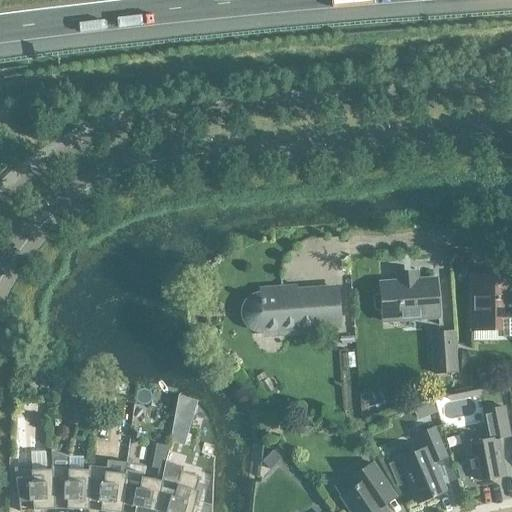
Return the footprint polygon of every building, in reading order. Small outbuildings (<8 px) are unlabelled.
[(382,311),(383,322),(438,318),(436,280),(417,281),(416,275),(398,277),(398,283),(380,284),(381,295),(377,295),(374,298),(375,309),(378,311),(382,311)] [(472,331),(500,330),(500,337),(511,336),(511,275),(487,276),(487,293),(484,295),(471,296),(472,331)] [(260,329),(263,329),(280,328),(280,330),(340,326),(337,290),(283,294),(283,290),(260,292),(261,298),(259,298),(257,298),(255,299),(253,300),(251,301),(249,303),(248,305),(247,306),(246,308),(246,309),(245,312),(245,314),(245,317),(246,318),(247,320),(248,323),(249,324),(250,325),(252,327),(254,328),(255,328),(257,329),(260,329)] [(433,375),(457,373),(454,331),(430,333),(433,375)] [(461,353),(461,373),(472,373),(472,353),(461,353)] [(49,375),(52,362),(40,360),(36,372),(49,375)] [(478,386),(467,389),(469,398),(480,395),(478,386)] [(488,440),(464,445),(467,463),(470,478),(479,476),(480,482),(506,477),(498,439),(510,437),(504,407),(483,412),(488,440)] [(424,450),(399,460),(416,501),(430,495),(431,498),(446,492),(433,463),(446,458),(434,428),(418,435),(424,450)] [(270,470),(281,459),(273,450),(261,462),(270,470)] [(22,511),(54,510),(51,452),(45,452),(45,451),(30,452),(31,467),(14,469),(19,511),(22,511)] [(51,452),(54,510),(88,511),(89,467),(88,467),(89,460),(83,460),(83,457),(69,457),(51,451),(51,452)] [(470,478),(467,463),(457,465),(459,479),(470,478)] [(89,467),(88,511),(98,511),(121,511),(126,471),(125,471),(126,464),(121,464),(120,474),(106,473),(106,469),(89,467)] [(387,511),(378,497),(390,489),(373,464),(349,480),(354,488),(340,498),(349,511),(387,511)] [(192,511),(198,492),(195,491),(199,477),(180,472),(177,482),(167,479),(169,469),(164,468),(163,471),(164,471),(162,478),(163,478),(155,511),(192,511)] [(126,471),(121,511),(155,511),(163,478),(162,478),(164,471),(163,471),(158,470),(156,481),(142,478),(143,474),(126,471)]
